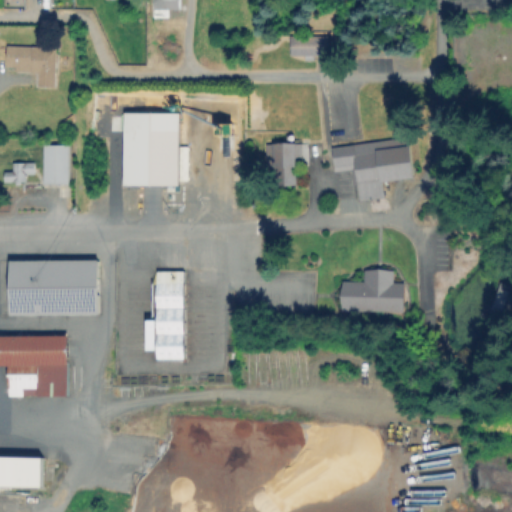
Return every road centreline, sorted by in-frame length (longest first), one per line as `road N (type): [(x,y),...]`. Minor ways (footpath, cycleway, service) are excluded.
road 1 (residential): [(180,231),(295,220),(408,197),(442,130),(439,45)]
road 2 (residential): [(180,231),(0,231)]
